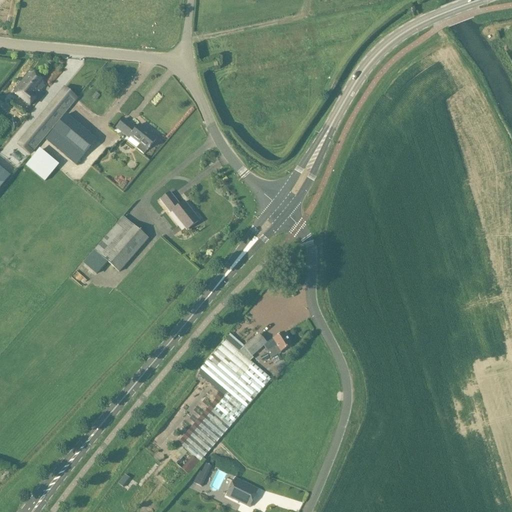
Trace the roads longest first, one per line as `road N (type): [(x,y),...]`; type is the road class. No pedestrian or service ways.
road 1 (secondary): [(28,511),(278,210)]
road 2 (unclassified): [(305,511),(333,452),(346,382),(314,313),(309,246),(278,210)]
road 3 (secondary): [(278,210),(383,51),(440,14),(480,0)]
road 4 (unclassified): [(0,43),(185,63)]
road 5 (unclassified): [(278,210),(213,134),(185,63)]
